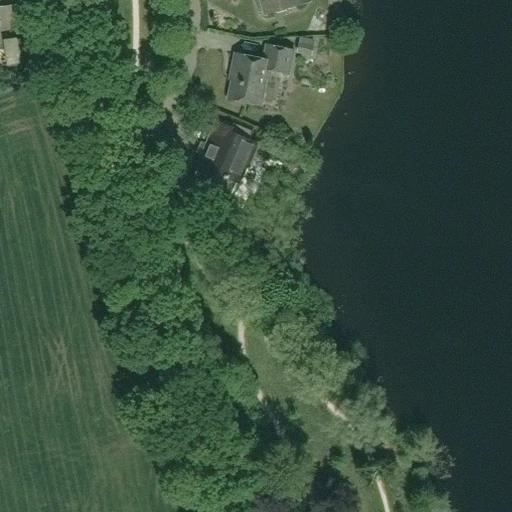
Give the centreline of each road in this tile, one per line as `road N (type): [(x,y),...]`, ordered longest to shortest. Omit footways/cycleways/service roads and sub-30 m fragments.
road 1 (tertiary): [(210,511),(99,138)]
road 2 (residential): [(99,138),(154,120),(173,93),(187,59),(187,0)]
road 3 (tertiary): [(99,138),(59,0)]
